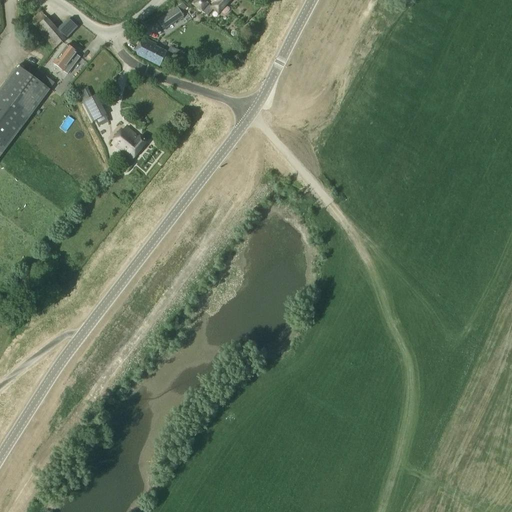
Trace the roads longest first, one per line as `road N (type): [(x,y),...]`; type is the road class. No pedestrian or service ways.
road 1 (track): [(386,511),(403,404),(399,324),(378,268),(260,109)]
road 2 (tertiary): [(0,468),(72,356),(260,109)]
road 3 (unclassified): [(260,109),(180,81),(111,39)]
road 4 (tertiary): [(260,109),(323,0)]
